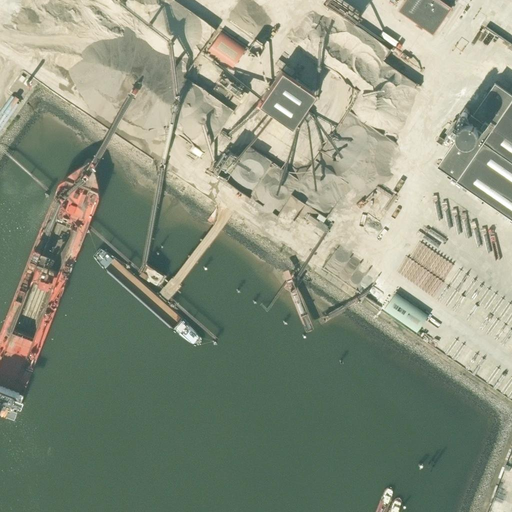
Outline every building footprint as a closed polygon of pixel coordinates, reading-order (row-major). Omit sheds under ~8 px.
[(449,5),(447,5),(439,0),(404,0),(398,10),(417,23),(416,24),(421,27),(422,26),(432,33),(448,10),(450,9),(450,10),(451,10),(451,11),(452,11),(451,10),(451,9),(451,8),(450,7),(450,5),(451,5),(451,4),(450,4),(449,5)] [(233,66),(249,46),(223,27),(208,47),(233,66)] [(281,70),(257,103),(290,126),(313,93),(281,70)] [(465,107),(446,135),(450,138),(454,132),(471,145),(483,128),(484,129),(490,122),(495,125),(458,179),(511,216),(511,92),(496,81),(470,119),(466,116),(470,110),(465,107)] [(304,218),(324,232),(325,231),(329,234),(332,229),(323,222),(326,218),(321,215),(318,220),(308,212),(304,218)] [(429,316),(396,293),(384,311),(417,333),(429,316)]
